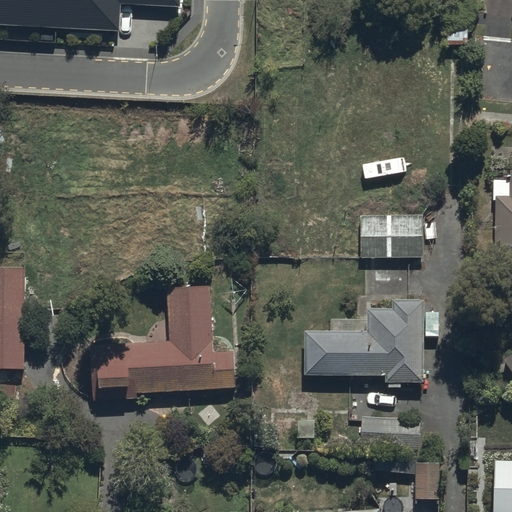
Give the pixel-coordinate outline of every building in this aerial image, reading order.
[(0,0),(0,26),(118,32),(119,5),(177,7),(177,0),(0,0)] [(447,49),(468,48),(467,12),(439,12),(440,33),(447,33),(447,49)] [(511,199),(497,200),(496,266),(511,266),(511,199)] [(359,217),(359,261),(425,260),(425,217),(359,217)] [(0,374),(28,373),(25,273),(0,273),(0,374)] [(210,289),(169,292),(172,345),(91,350),(92,362),(91,362),(94,403),(237,394),(235,354),(214,355),(213,342),(210,289)] [(425,389),(425,355),(424,307),(394,307),(394,314),(369,315),(369,336),(306,337),(306,390),(425,389)] [(511,355),(502,362),(511,376),(511,355)] [(442,467),(417,467),(417,502),(442,502),(442,467)] [(511,511),(511,468),(496,468),(495,511),(511,511)]
